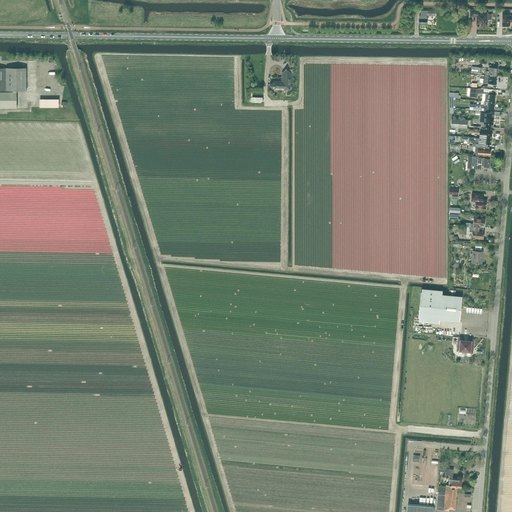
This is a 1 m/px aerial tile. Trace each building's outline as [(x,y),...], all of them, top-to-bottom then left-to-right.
[(479,12),(479,10),(470,10),(470,16),(477,16),(477,24),(481,24),(481,25),(487,25),(487,19),(491,19),(491,14),(487,14),(487,12),(479,12)] [(436,17),(436,12),(421,11),(421,16),(419,16),(419,25),(427,25),(427,16),(436,17)] [(511,15),(510,16),(510,15),(502,15),(502,25),(510,25),(510,21),(511,21),(511,22),(511,21),(511,15)] [(485,75),(497,76),(498,68),(489,67),(489,71),(485,71),(485,75)] [(17,90),(26,90),(26,68),(0,68),(0,90),(13,90),(13,92),(0,91),(0,107),(17,107),(17,90)] [(290,89),(290,73),(286,69),(282,73),(284,75),(284,81),(274,81),(270,85),(274,89),(278,86),(284,86),(284,89),(290,89)] [(483,75),(483,83),(487,83),(489,83),(496,84),(497,76),(485,75),(484,75),(483,75)] [(468,88),(467,95),(470,95),(469,97),(477,97),(477,93),(482,93),(483,93),(482,101),(486,101),(494,102),(495,95),(495,93),(488,92),(484,92),(484,89),(478,88),(478,89),(470,88),(468,88)] [(61,97),(48,97),(48,94),(42,94),(42,106),(61,106),(61,97)] [(481,102),(481,104),(482,104),(482,105),(484,105),(484,108),(486,108),(488,108),(492,109),(494,109),(494,102),(486,101),(482,101),(481,101),(481,102)] [(481,112),(480,122),(484,122),(484,127),(492,128),(493,123),(493,118),(494,113),(485,112),(481,112)] [(467,128),(467,120),(451,118),(451,127),(467,128)] [(469,137),(469,143),(472,143),(472,145),(477,146),(483,146),(483,143),(491,144),(491,139),(479,138),(469,137)] [(477,146),(476,152),(478,153),(478,156),(490,157),(490,150),(487,150),(488,147),(489,147),(483,146),(477,146)] [(478,157),(477,157),(468,156),(467,168),(472,168),(481,169),(482,166),(489,167),(490,159),(478,158),(478,157)] [(480,199),(480,194),(472,193),(472,199),(476,199),(475,208),(486,209),(486,204),(486,203),(486,202),(483,201),(483,199),(480,199)] [(484,226),(485,219),(474,218),(473,223),(470,223),(470,227),(477,228),(477,225),(484,226)] [(476,231),(477,228),(470,227),(469,232),(473,232),(472,238),(483,239),(484,232),(476,231)] [(481,263),(482,251),(473,251),(472,263),(481,263)] [(462,296),(442,294),(421,292),(419,317),(459,321),(462,296)] [(464,341),(464,338),(460,337),(458,339),(457,351),(458,353),(462,354),(463,351),(469,351),(470,350),(470,342),(470,341),(464,341)] [(419,452),(418,456),(416,456),(416,461),(420,461),(420,460),(425,461),(426,452),(419,452)] [(453,469),(440,468),(440,471),(446,472),(445,475),(450,475),(449,485),(446,485),(446,487),(457,488),(457,486),(461,487),(461,480),(455,479),(455,478),(452,478),(453,469)] [(446,487),(438,486),(436,510),(448,511),(448,510),(447,510),(447,508),(448,508),(449,509),(449,508),(455,509),(457,488),(446,487)] [(464,507),(471,507),(472,488),(464,488),(464,507)]
